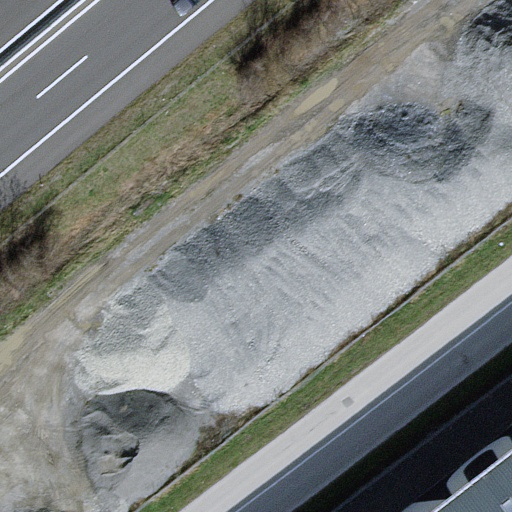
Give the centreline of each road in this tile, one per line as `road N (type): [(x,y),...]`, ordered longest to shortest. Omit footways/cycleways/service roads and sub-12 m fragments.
road 1 (tertiary): [(511,292),(222,511)]
road 2 (motorway): [(0,131),(157,0)]
